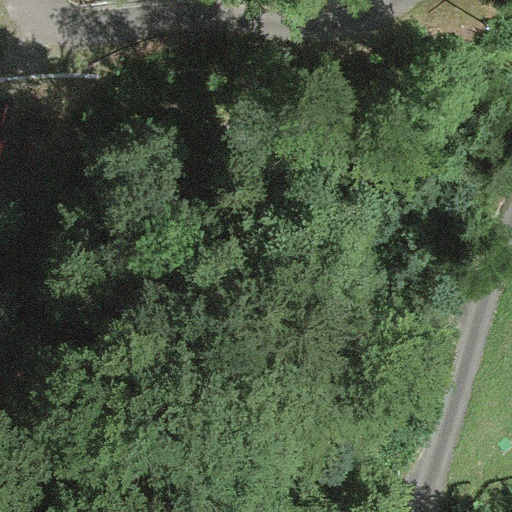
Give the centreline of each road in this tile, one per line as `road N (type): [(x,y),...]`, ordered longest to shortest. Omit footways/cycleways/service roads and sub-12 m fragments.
road 1 (track): [(393,0),(336,22),(80,28),(54,21),(34,0)]
road 2 (track): [(418,511),(471,328),(511,224)]
